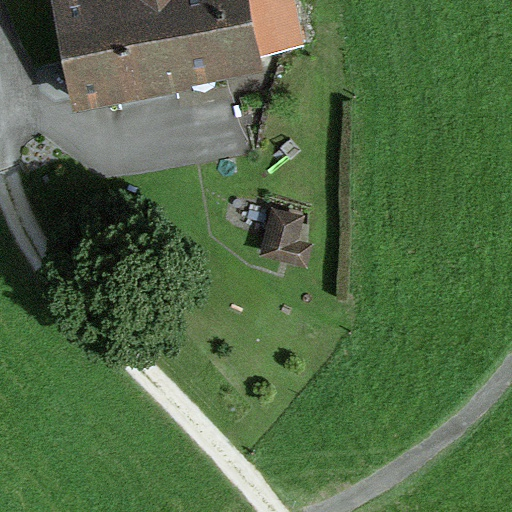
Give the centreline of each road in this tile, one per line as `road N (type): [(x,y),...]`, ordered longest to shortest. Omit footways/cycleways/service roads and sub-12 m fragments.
road 1 (unclassified): [(273,511),(43,257),(22,218),(0,125)]
road 2 (track): [(325,511),(423,455),(479,407),(511,363)]
